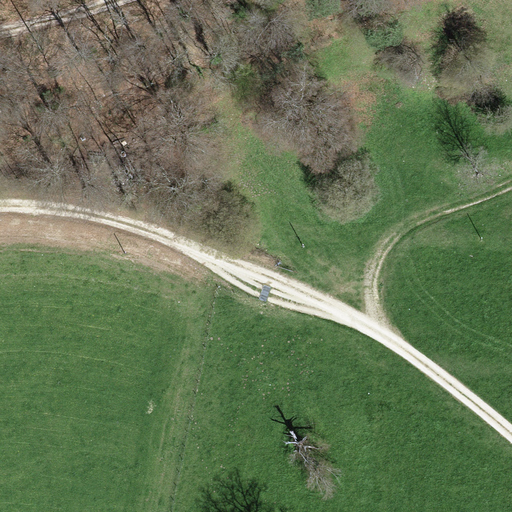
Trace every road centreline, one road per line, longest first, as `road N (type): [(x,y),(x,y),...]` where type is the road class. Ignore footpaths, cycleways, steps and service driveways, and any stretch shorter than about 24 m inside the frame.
road 1 (unclassified): [(0,213),(126,228),(303,289),(511,439)]
road 2 (track): [(384,345),(375,263),(400,231),(511,185)]
